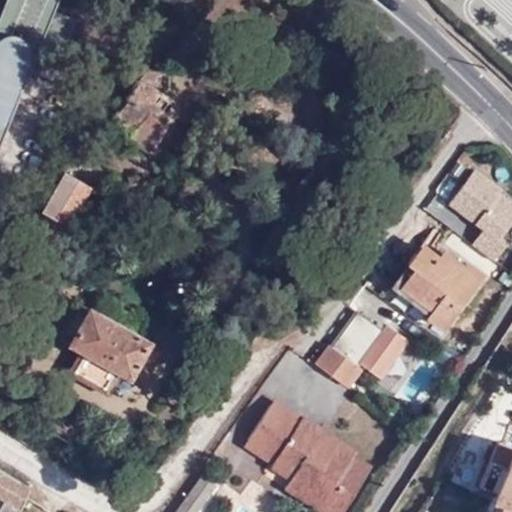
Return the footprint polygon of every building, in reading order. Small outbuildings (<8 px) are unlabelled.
[(0,24),(9,0),(39,0),(54,6),(56,0),(4,0),(0,12),(0,24)] [(51,12),(54,6),(39,0),(9,0),(0,24),(0,135),(23,78),(21,76),(23,69),(50,80),(75,21),(51,12)] [(167,73),(154,62),(125,96),(128,98),(102,129),(125,146),(130,139),(149,151),(176,105),(173,103),(175,98),(164,91),(167,73)] [(64,174),(42,211),(67,226),(87,187),(64,174)] [(479,279),(442,253),(439,258),(421,246),(409,262),(415,268),(402,286),(433,309),(428,315),(445,328),(479,279)] [(70,345),(90,310),(76,302),(57,337),(70,345)] [(130,379),(148,344),(90,310),(70,345),(81,352),(71,368),(74,372),(80,376),(78,378),(95,389),(97,386),(105,391),(109,389),(119,373),(130,379)] [(358,313),(318,366),(345,385),(384,332),(358,313)] [(162,352),(148,344),(130,379),(142,386),(162,352)] [(266,406),(292,422),(293,420),(297,423),(299,419),(269,401),(266,406)] [(266,406),(265,407),(291,424),(292,422),(266,406)] [(291,424),(265,407),(245,439),(273,457),(293,470),(288,478),(319,497),(314,507),(321,511),(322,511),(354,466),(315,440),(318,435),(301,424),(300,425),(297,423),(295,425),(292,422),(291,424)] [(349,455),(350,453),(352,449),(300,416),(299,419),(297,423),(300,425),(301,424),(302,421),(319,433),(318,435),(349,455)] [(301,424),(318,435),(319,433),(302,421),(301,424)] [(354,466),(365,474),(366,471),(347,459),(349,455),(318,435),(315,440),(354,466)] [(273,457),(245,439),(242,443),(270,462),(273,457)] [(511,511),(511,446),(500,441),(482,486),(494,493),(485,511),(511,511)] [(347,459),(366,471),(369,466),(350,453),(349,455),(347,459)] [(269,464),(288,478),(293,470),(273,457),(270,462),(269,464)] [(339,511),(365,474),(354,466),(322,511),(339,511)] [(0,469),(0,472),(30,491),(32,489),(0,469)] [(30,491),(0,472),(0,498),(22,511),(30,491)] [(195,511),(215,486),(203,477),(177,511),(195,511)] [(282,487),(314,507),(319,497),(288,478),(282,487)]
